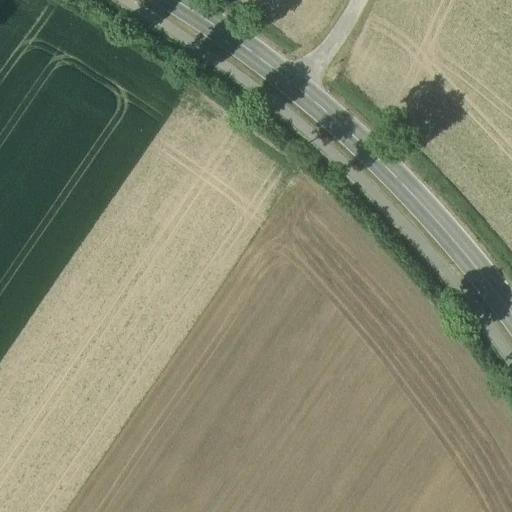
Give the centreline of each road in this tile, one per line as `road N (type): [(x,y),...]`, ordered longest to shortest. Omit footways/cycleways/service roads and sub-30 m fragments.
road 1 (secondary): [(511,313),(376,156),(300,88)]
road 2 (secondary): [(300,88),(167,0)]
